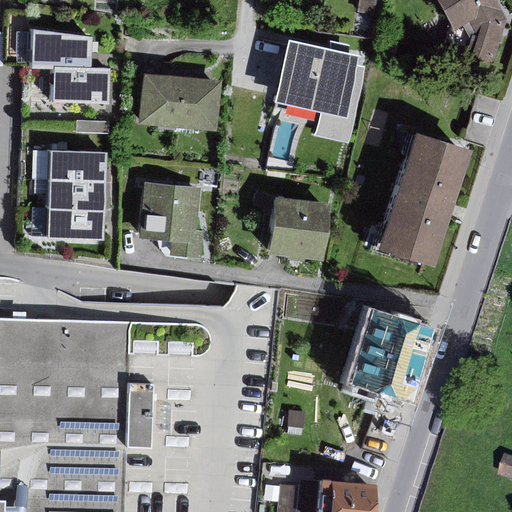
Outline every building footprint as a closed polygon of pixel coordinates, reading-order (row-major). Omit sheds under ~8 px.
[(354,0),(352,10),(371,14),(373,0),(354,0)] [(487,63),(502,19),(491,0),(428,0),(444,26),(461,18),(468,33),(461,54),(487,63)] [(22,25),(22,62),(43,63),(82,64),(83,52),(94,53),(94,41),(83,40),(83,33),(22,25)] [(345,52),(275,36),(261,96),(331,113),(345,52)] [(82,64),(43,63),(41,97),(100,100),(101,65),(82,64)] [(175,74),(132,70),(127,122),(170,125),(175,74)] [(215,78),(175,74),(170,125),(209,129),(215,78)] [(436,207),(455,144),(397,127),(361,244),(419,262),(436,207)] [(40,148),(39,177),(95,179),(96,150),(40,148)] [(39,177),(38,205),(94,207),(95,179),(39,177)] [(195,185),(136,180),(130,234),(167,238),(189,240),(195,185)] [(319,200),(262,193),(256,251),(313,258),(319,200)] [(37,236),(93,238),(94,207),(38,205),(37,236)] [(189,240),(167,238),(165,253),(197,256),(198,240),(189,240)] [(0,511),(255,511),(279,290),(234,284),(225,292),(218,302),(217,305),(145,303),(134,322),(0,315),(0,511)] [(334,374),(396,393),(418,323),(356,304),(334,374)] [(302,411),(285,410),(285,426),(301,427),(302,411)] [(511,456),(505,454),(498,473),(511,477),(511,456)] [(359,511),(363,480),(307,475),(306,478),(302,511),(359,511)] [(302,511),(306,478),(296,477),(295,486),(276,484),(272,511),(302,511)]
